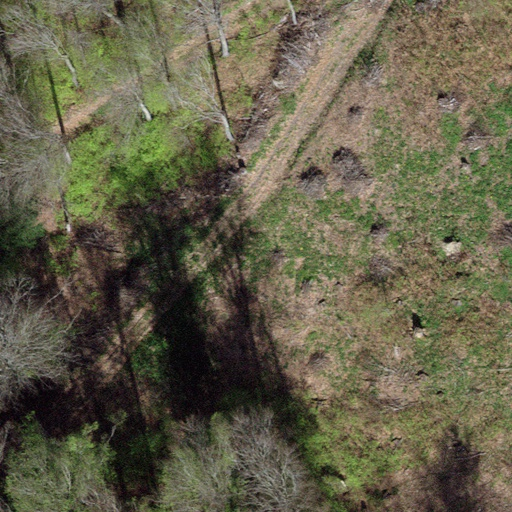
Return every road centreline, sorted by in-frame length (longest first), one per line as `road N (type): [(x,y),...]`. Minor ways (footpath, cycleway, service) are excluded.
road 1 (track): [(371,0),(257,190),(0,468)]
road 2 (track): [(269,0),(0,175)]
